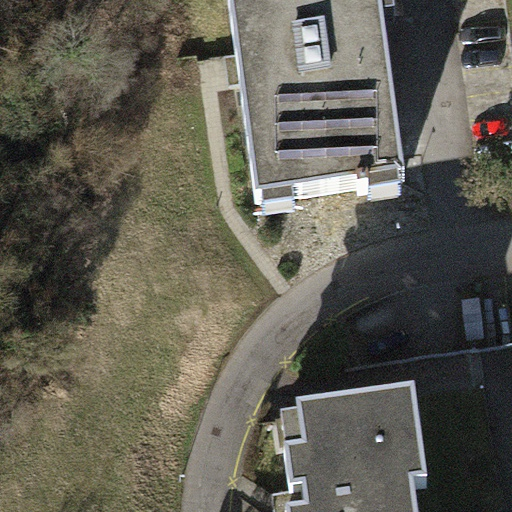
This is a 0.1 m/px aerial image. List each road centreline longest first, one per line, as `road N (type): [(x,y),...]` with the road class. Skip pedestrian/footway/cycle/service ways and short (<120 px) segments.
road 1 (residential): [(511,244),(402,266),(324,295),(259,357),(207,478),(207,511)]
road 2 (unknown): [(460,254),(432,0)]
